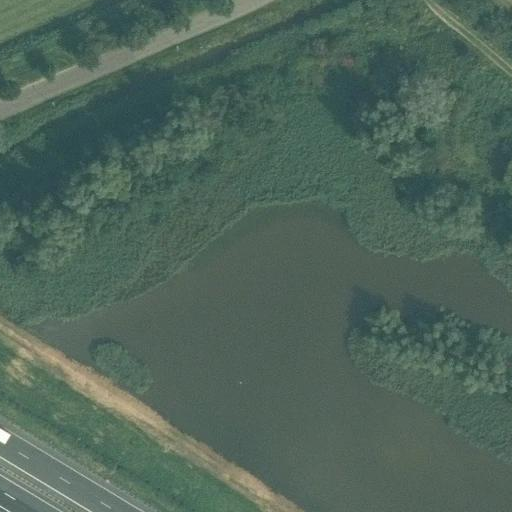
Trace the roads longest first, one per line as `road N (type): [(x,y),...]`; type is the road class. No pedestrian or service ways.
road 1 (unclassified): [(0,110),(262,0)]
road 2 (trunk): [(115,511),(0,441)]
